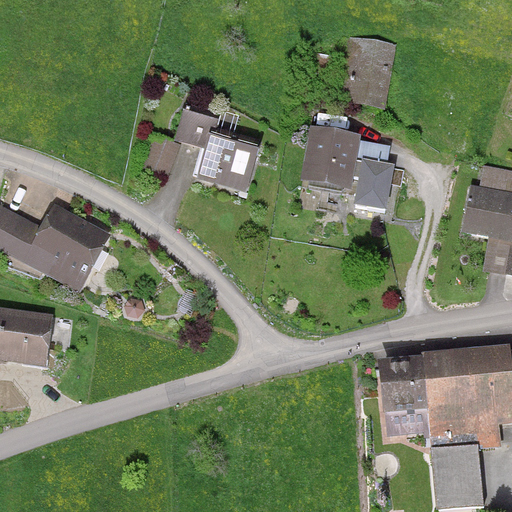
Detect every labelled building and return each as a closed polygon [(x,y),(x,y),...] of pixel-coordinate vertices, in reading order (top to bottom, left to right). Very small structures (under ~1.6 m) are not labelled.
[(349,101),(349,104),(365,106),(363,115),(377,117),(378,109),(379,109),(386,72),(340,64),(334,98),(349,101)] [(184,112),(175,145),(205,154),(198,178),(214,182),(213,185),(244,194),(257,149),(212,136),(216,121),(184,112)] [(358,184),(353,210),(383,216),(391,171),(361,166),(361,167),(348,165),(350,149),(351,149),(352,147),(349,146),(349,147),(316,141),(313,140),(313,143),(314,143),(307,180),(306,180),(305,182),(308,183),(308,182),(342,188),(342,189),(345,189),(345,186),(344,186),(345,182),(358,184)] [(143,172),(163,179),(174,151),(154,143),(143,172)] [(511,199),(468,192),(460,236),(510,245),(511,235),(511,199)] [(103,243),(54,216),(33,253),(58,266),(52,276),(77,290),(103,243)] [(47,324),(0,318),(0,362),(41,368),(47,324)] [(511,423),(511,358),(381,372),(388,439),(428,435),(435,511),(470,511),(481,511),(475,452),(495,450),(493,426),(511,423)]
